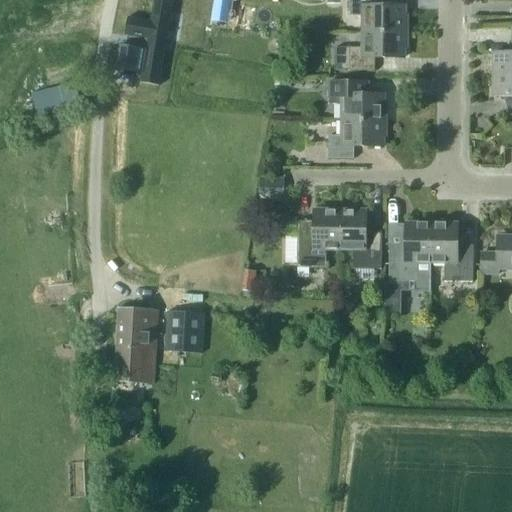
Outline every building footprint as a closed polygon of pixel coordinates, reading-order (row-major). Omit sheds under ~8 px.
[(142,84),(160,87),(175,0),(156,0),(152,23),(129,19),(126,38),(149,42),(147,51),(121,46),(117,74),(143,78),(142,84)] [(363,17),(363,32),(406,33),(406,17),(404,17),(404,7),(375,6),(375,0),(349,0),(350,16),(363,17)] [(511,54),(494,54),(493,76),(511,76),(511,26),(511,27),(511,28),(511,27),(511,54)] [(335,48),(335,71),(374,71),(375,58),(404,59),(404,49),(406,49),(406,33),(363,32),(363,48),(335,48)] [(511,76),(493,76),(493,98),(511,97),(511,76)] [(286,78),(277,77),(276,85),(285,86),(286,78)] [(383,95),(370,95),(369,83),(329,82),(329,105),(342,105),(342,121),(385,122),(385,106),(383,106),(383,95)] [(63,89),(35,96),(40,116),(71,108),(71,107),(82,104),(77,85),(66,88),(63,89)] [(385,122),(342,121),(342,137),(328,137),(328,159),(353,160),(354,147),(383,148),(383,137),(385,137),(385,122)] [(283,196),(283,180),(259,179),(259,195),(283,196)] [(326,250),(339,250),(340,211),(314,211),(314,232),(298,232),(297,269),(326,269),(326,250)] [(381,269),(382,233),(366,233),(366,212),(340,211),(339,250),(353,250),(352,269),(381,269)] [(431,292),(431,263),(432,224),(406,224),(405,245),(389,245),(389,282),(418,282),(418,288),(431,292)] [(457,246),(457,225),(458,225),(432,224),(431,263),(444,263),(444,283),(473,283),(473,246),(457,246)] [(511,237),(498,237),(498,253),(479,252),(479,276),(499,276),(499,269),(511,269),(511,237)] [(252,292),(255,273),(246,271),(243,291),(252,292)] [(255,293),(252,292),(243,291),(242,297),(247,298),(254,299),(255,293)] [(383,301),(383,293),(374,292),(374,301),(383,301)] [(384,305),(384,315),(395,315),(395,305),(384,305)] [(118,309),(114,370),(115,370),(115,383),(153,385),(155,356),(157,311),(118,309)] [(167,311),(165,352),(202,354),(205,314),(167,311)] [(348,342),(356,343),(361,337),(357,328),(345,333),(348,342)] [(242,376),(224,374),(223,393),(240,394),(242,376)] [(137,428),(121,430),(122,437),(138,436),(137,428)] [(154,487),(154,505),(162,506),(162,487),(154,487)]
